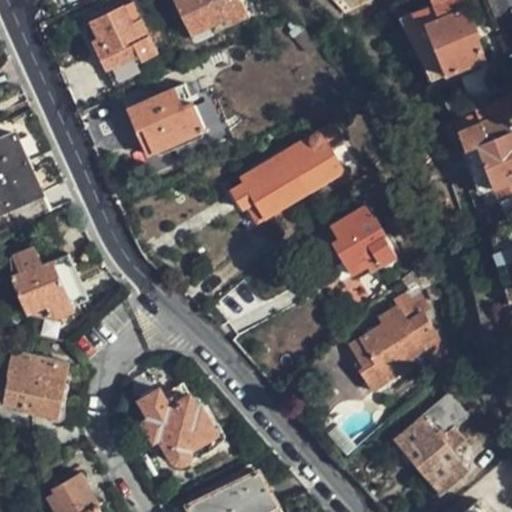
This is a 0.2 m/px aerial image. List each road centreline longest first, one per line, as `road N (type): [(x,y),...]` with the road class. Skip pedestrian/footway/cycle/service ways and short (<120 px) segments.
road 1 (residential): [(5,0),(106,230),(179,309)]
road 2 (residential): [(179,309),(217,339),(363,511)]
road 3 (residential): [(179,309),(115,354),(94,403),(99,431),(145,511)]
